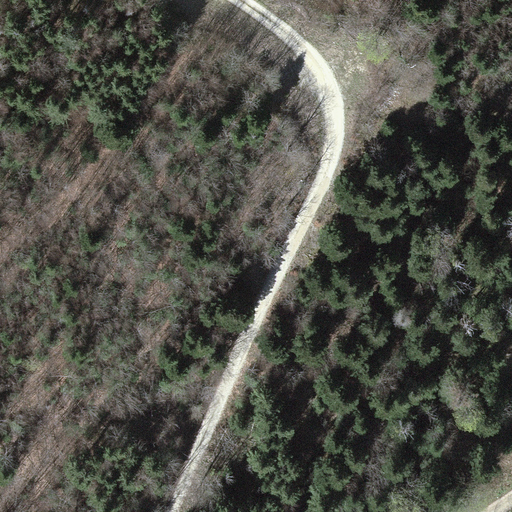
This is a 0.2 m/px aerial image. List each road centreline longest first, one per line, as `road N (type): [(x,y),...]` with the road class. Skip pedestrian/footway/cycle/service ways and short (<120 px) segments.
road 1 (track): [(172,511),(322,187),(334,128),(321,73),(282,22),(243,0)]
road 2 (track): [(0,254),(39,228),(159,83),(215,0)]
